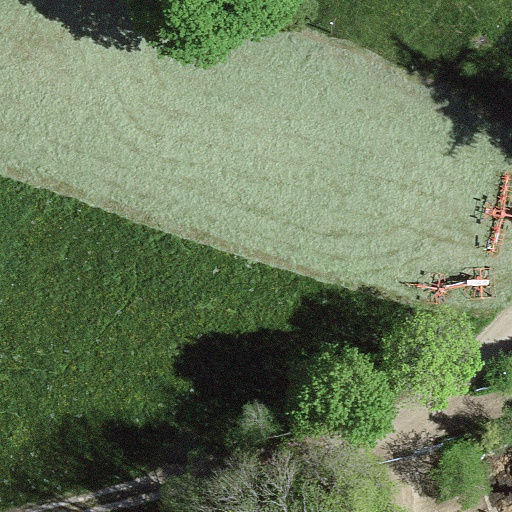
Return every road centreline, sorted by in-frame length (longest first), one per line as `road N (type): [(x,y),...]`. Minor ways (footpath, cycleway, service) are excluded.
road 1 (track): [(405,410),(63,511)]
road 2 (unclassified): [(342,511),(405,410),(511,313)]
